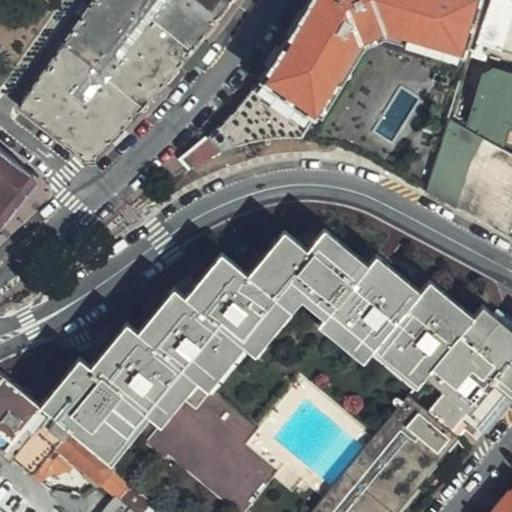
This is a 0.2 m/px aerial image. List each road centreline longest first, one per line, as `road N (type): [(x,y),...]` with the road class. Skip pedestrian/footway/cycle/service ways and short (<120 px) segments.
road 1 (secondary): [(0,340),(80,299),(201,218),(282,190),(325,190),(378,205),(511,270)]
road 2 (residential): [(91,191),(114,181),(275,0)]
road 3 (residential): [(75,0),(0,107)]
road 4 (residential): [(0,273),(91,191)]
